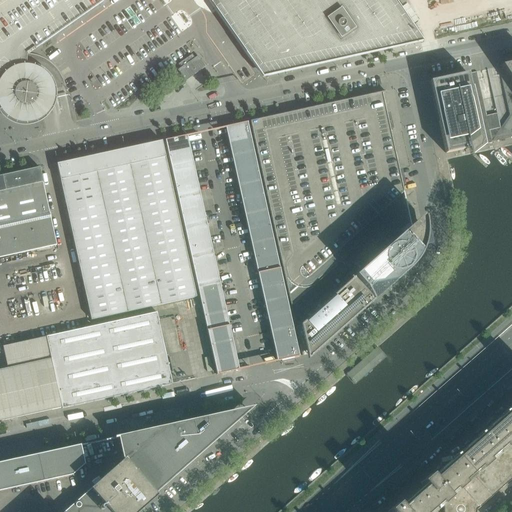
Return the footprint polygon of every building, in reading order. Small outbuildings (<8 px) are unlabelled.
[(0,0),(0,99),(14,96),(14,98),(16,100),(18,103),(20,104),(23,105),(27,105),(29,105),(32,103),(34,101),(35,98),(36,96),(36,93),(35,90),(33,87),(31,85),(28,84),(25,83),(26,63),(27,59),(27,53),(34,49),(35,50),(34,47),(33,47),(43,40),(58,30),(63,26),(67,24),(71,21),(79,15),(83,12),(97,2),(100,0),(207,0),(217,14),(220,18),(224,23),(229,31),(230,32),(232,35),(234,37),(247,57),(255,68),(255,69),(262,78),(349,59),(403,47),(417,44),(422,43),(401,11),(393,0),(0,0)] [(185,81),(205,67),(197,56),(194,59),(192,55),(178,65),(180,68),(177,71),(185,81)] [(443,79),(429,82),(438,122),(446,154),(456,151),(463,150),(483,145),(492,143),(492,142),(511,137),(511,63),(500,66),(498,67),(498,68),(509,116),(511,127),(511,128),(501,131),(501,129),(500,129),(497,114),(496,114),(486,116),(476,72),(467,74),(444,79),(443,79)] [(312,273),(377,216),(381,212),(403,192),(390,129),(391,128),(392,127),(392,125),(391,124),(390,123),(388,122),(381,93),(250,122),(288,295),(291,306),(320,281),(316,277),(312,273)] [(229,142),(251,137),(247,123),(226,127),(229,142)] [(168,155),(189,151),(186,136),(164,141),(168,155)] [(251,137),(229,142),(232,156),(254,152),(251,137)] [(93,156),(56,165),(91,321),(196,297),(191,274),(179,219),(161,141),(160,142),(131,148),(112,152),(93,156)] [(189,151),(168,155),(171,170),(192,165),(189,151)] [(254,152),(232,156),(235,171),(257,166),(254,152)] [(192,165),(171,170),(174,185),(196,180),(192,165)] [(257,166),(235,171),(239,186),(260,181),(257,166)] [(0,258),(56,246),(43,183),(42,183),(43,183),(39,168),(0,176),(0,258)] [(196,180),(174,185),(177,199),(199,194),(196,180)] [(260,181),(239,186),(242,200),(263,196),(260,181)] [(199,194),(177,199),(181,214),(202,209),(199,194)] [(263,196),(242,200),(245,215),(267,210),(263,196)] [(202,209),(181,214),(184,229),(205,224),(202,209)] [(267,210),(245,215),(248,230),(270,225),(267,210)] [(307,360),(408,270),(413,264),(417,259),(422,247),(424,235),(424,230),(423,225),(422,218),(414,225),(413,224),(411,227),(402,235),(390,222),(381,212),(377,216),(386,226),(397,239),(296,329),(301,353),(306,351),(307,360)] [(205,224),(184,229),(187,243),(209,238),(205,224)] [(270,225),(248,230),(252,244),(273,240),(270,225)] [(209,238),(187,243),(190,258),(212,253),(209,238)] [(273,240),(252,244),(255,259),(276,254),(273,240)] [(212,253),(190,258),(194,272),(215,268),(212,253)] [(276,254),(255,259),(258,274),(280,269),(276,254)] [(215,268),(194,272),(197,287),(218,282),(215,268)] [(280,269),(258,274),(261,288),(283,283),(280,269)] [(218,282),(197,287),(200,302),(222,297),(218,282)] [(283,283),(261,288),(265,303),(286,298),(283,283)] [(222,297),(200,302),(203,316),(225,312),(222,297)] [(286,298),(265,303),(268,318),(289,313),(286,298)] [(225,312),(203,316),(206,331),(228,326),(225,312)] [(172,385),(156,313),(3,347),(7,369),(0,370),(0,422),(23,417),(61,408),(61,409),(172,385)] [(289,313),(268,318),(271,332),(293,327),(289,313)] [(228,326),(206,331),(210,346),(231,341),(228,326)] [(293,327),(271,332),(274,347),(296,342),(293,327)] [(231,341),(210,346),(213,360),(234,356),(231,341)] [(296,342),(274,347),(278,361),(299,357),(296,342)] [(357,365),(346,374),(356,384),(388,356),(379,345),(357,365)] [(234,356),(213,360),(216,375),(238,370),(234,356)] [(433,511),(440,506),(442,509),(442,511),(475,511),(511,478),(511,410),(433,480),(429,476),(420,484),(422,486),(411,496),(399,507),(397,504),(387,511),(433,511)] [(132,511),(141,505),(142,505),(142,504),(152,495),(153,495),(153,494),(163,486),(164,485),(174,476),(175,476),(175,475),(185,466),(185,467),(186,466),(185,466),(195,457),(196,457),(196,456),(206,447),(206,448),(207,447),(217,438),(218,438),(218,437),(228,428),(228,429),(229,428),(239,419),(240,419),(241,417),(236,412),(235,412),(234,412),(233,412),(234,413),(220,415),(219,415),(220,416),(206,419),(206,418),(205,418),(205,419),(192,422),(192,421),(191,421),(191,422),(178,425),(178,424),(177,425),(164,428),(164,427),(163,428),(150,431),(150,430),(149,431),(136,434),(135,434),(122,437),(121,437),(108,440),(107,440),(94,443),(93,443),(93,444),(80,446),(79,446),(79,447),(66,449),(65,449),(65,450),(52,453),(52,452),(51,452),(51,453),(50,453),(38,456),(38,455),(37,455),(37,456),(24,459),(24,458),(23,459),(10,462),(9,461),(9,462),(0,464),(0,490),(15,488),(19,511),(132,511)]
